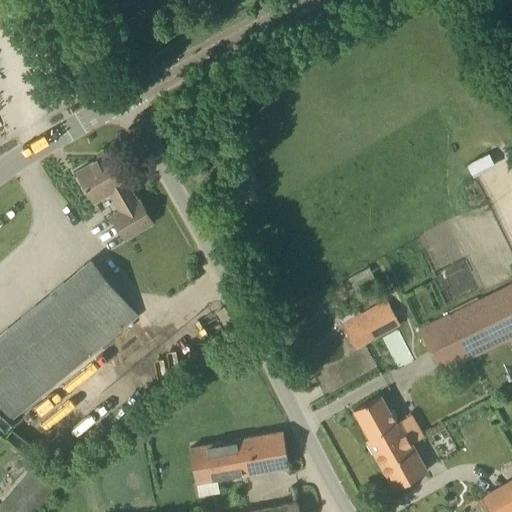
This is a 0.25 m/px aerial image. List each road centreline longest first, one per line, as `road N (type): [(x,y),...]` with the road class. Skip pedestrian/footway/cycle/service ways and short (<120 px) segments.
road 1 (unclassified): [(349,511),(126,101)]
road 2 (secondary): [(126,101),(305,0)]
road 3 (secondary): [(0,170),(108,110)]
road 4 (unclassified): [(108,110),(52,0)]
